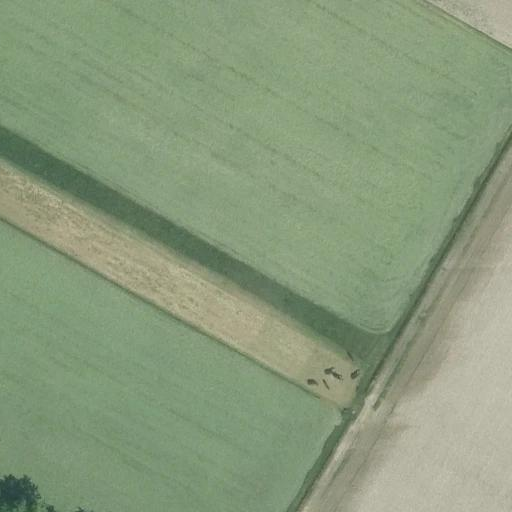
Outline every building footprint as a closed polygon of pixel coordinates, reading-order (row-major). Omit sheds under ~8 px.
[(478,26),(506,41),(511,30),(511,27),(485,13),(478,26)] [(410,32),(490,75),(498,60),(418,17),(410,32)] [(115,24),(111,40),(127,44),(131,28),(115,24)] [(363,59),(456,108),(463,94),(360,40),(356,47),(366,53),(363,59)] [(436,74),(476,95),(484,80),(444,59),(436,74)] [(455,132),(406,108),(399,121),(448,146),(455,132)] [(416,159),(437,167),(443,153),(410,139),(408,144),(420,149),(416,159)] [(390,177),(380,189),(409,213),(419,200),(390,177)] [(371,274),(381,262),(355,241),(346,252),(371,274)] [(310,329),(333,342),(339,331),(316,318),(310,329)]
